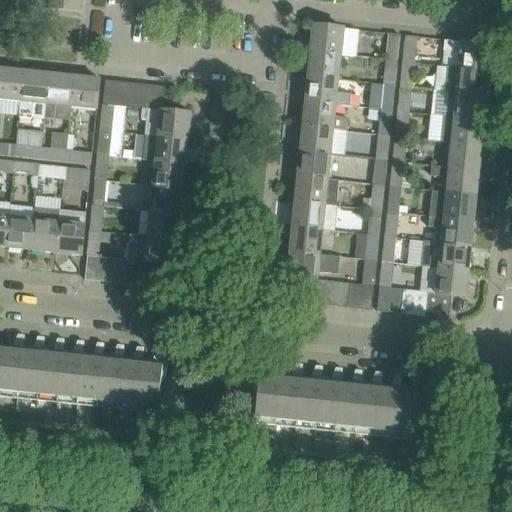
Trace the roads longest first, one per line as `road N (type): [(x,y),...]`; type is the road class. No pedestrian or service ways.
road 1 (residential): [(509,354),(0,302)]
road 2 (unclassified): [(270,4),(264,70),(120,56),(125,0)]
road 3 (unclassified): [(511,29),(270,4)]
road 4 (residential): [(492,511),(509,354)]
